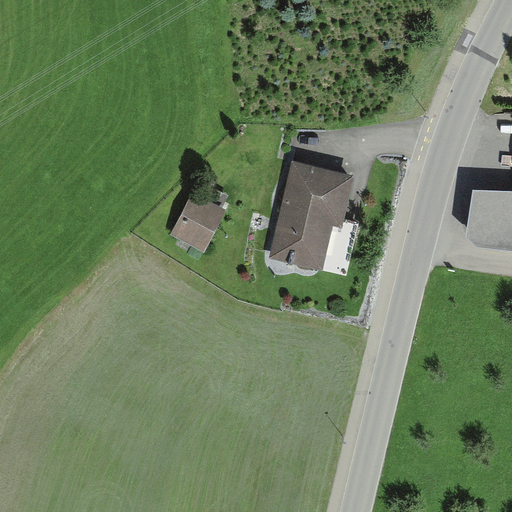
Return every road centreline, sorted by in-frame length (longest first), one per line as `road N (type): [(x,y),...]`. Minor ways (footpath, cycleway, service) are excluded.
road 1 (tertiary): [(357,511),(457,116),(511,0)]
road 2 (track): [(383,397),(511,418)]
